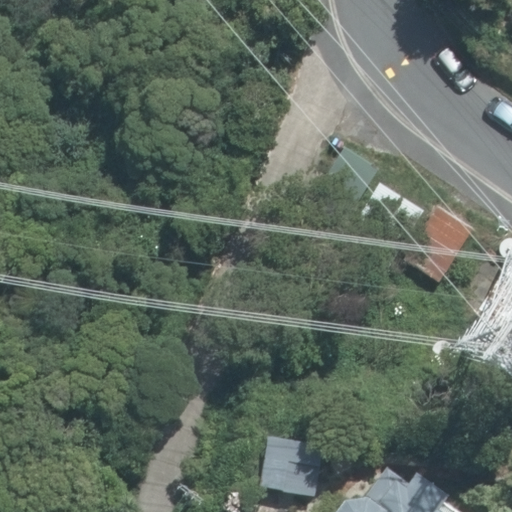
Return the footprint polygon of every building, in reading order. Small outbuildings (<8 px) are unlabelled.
[(312,202),(348,224),(381,172),(346,150),(312,202)] [(336,255),(381,284),(424,215),(379,186),(336,255)] [(404,263),(443,288),(478,235),(439,209),(404,263)] [(460,308),(511,339),(511,263),(505,275),(487,264),(460,308)] [(260,489),(321,500),(326,470),(321,470),(325,444),(269,440),(260,489)] [(442,511),(450,501),(417,477),(410,486),(391,472),(370,502),(346,505),(340,511),(442,511)]
